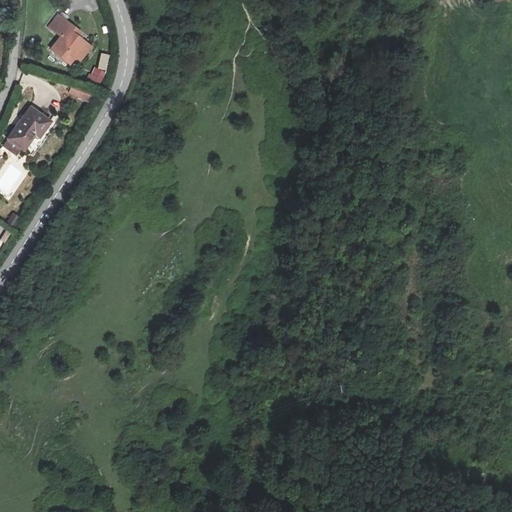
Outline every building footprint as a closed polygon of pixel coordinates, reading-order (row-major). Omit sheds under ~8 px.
[(78,28),(61,15),(51,28),(61,36),(49,50),(68,65),(75,56),(81,61),(92,46),(74,33),(78,28)] [(95,70),(90,81),(101,86),(107,76),(95,70)] [(93,101),(94,93),(70,87),(69,96),(93,101)] [(50,122),(31,108),(7,141),(21,152),(33,137),(37,139),(50,122)] [(13,213),(7,224),(16,229),(22,219),(13,213)] [(7,231),(0,241),(0,242),(6,247),(14,236),(7,231)]
